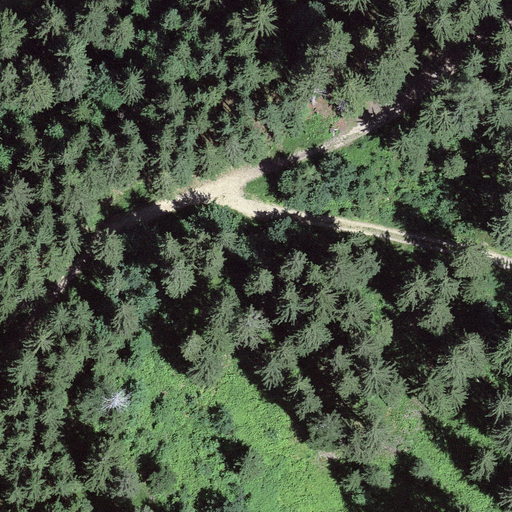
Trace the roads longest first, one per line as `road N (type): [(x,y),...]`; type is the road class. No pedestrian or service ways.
road 1 (track): [(511,263),(357,226),(189,208)]
road 2 (track): [(189,208),(155,211),(94,242),(0,357)]
